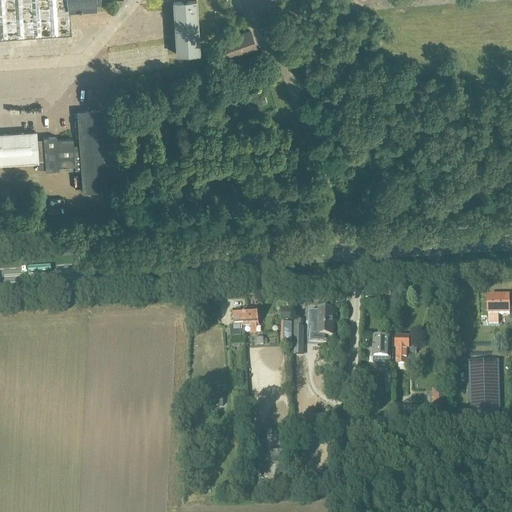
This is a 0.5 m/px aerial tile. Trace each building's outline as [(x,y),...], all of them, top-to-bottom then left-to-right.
[(0,0),(0,37),(71,33),(70,9),(78,8),(78,9),(81,9),(81,8),(95,7),(95,2),(97,2),(98,0),(0,0)] [(173,3),(177,55),(199,53),(196,1),(173,3)] [(257,49),(250,31),(223,41),(229,59),(257,49)] [(246,98),(250,108),(267,102),(263,92),(246,98)] [(57,140),(57,137),(43,138),(45,171),(59,170),(59,167),(75,166),(75,170),(81,170),(83,192),(106,191),(104,161),(105,161),(103,140),(101,110),(77,112),(78,121),(75,121),(75,126),(78,126),(80,145),(73,145),(73,139),(57,140)] [(0,164),(38,162),(37,141),(36,132),(0,134),(0,164)] [(499,325),(499,315),(509,315),(509,298),(488,298),(488,315),(489,315),(488,324),(499,325)] [(290,310),(280,310),(280,319),(290,319),(290,310)] [(318,310),(317,336),(333,336),(334,311),(318,310)] [(258,311),(248,312),(249,319),(247,321),(244,321),(244,327),(251,327),(251,334),(257,334),(256,327),(259,327),(258,311)] [(249,319),(248,312),(234,312),(234,313),(232,314),(232,318),(234,318),(234,326),(229,326),(230,337),(244,336),(244,327),(244,321),(247,321),(249,319)] [(294,320),(294,328),(294,348),(303,348),(304,328),(303,328),(303,320),(294,320)] [(377,335),(377,338),(374,337),(373,358),(373,365),(379,367),(385,367),(386,366),(389,366),(390,359),(391,339),(383,338),(384,335),(382,334),(379,334),(377,335)] [(410,339),(396,339),(396,351),(397,351),(396,366),(408,366),(409,351),(410,351),(410,354),(416,354),(416,346),(410,346),(410,339)] [(433,359),(442,359),(442,348),(433,348),(433,359)] [(500,422),(499,361),(469,362),(471,423),(500,422)] [(439,390),(433,390),(433,413),(433,430),(448,430),(448,421),(447,421),(447,390),(439,390)] [(207,400),(207,407),(223,407),(223,391),(205,391),(205,400),(207,400)] [(250,425),(239,418),(231,431),(245,440),(248,434),(246,433),(249,429),(248,429),(250,425)] [(368,433),(394,433),(394,423),(368,423),(368,433)] [(206,427),(191,426),(190,436),(206,437),(206,427)] [(201,451),(202,438),(191,438),(190,450),(201,451)] [(282,449),(271,449),(271,463),(285,464),(285,458),(291,458),(291,439),(282,439),(282,449)]
